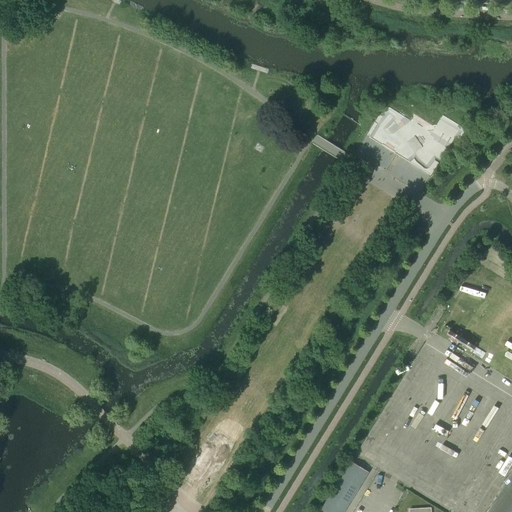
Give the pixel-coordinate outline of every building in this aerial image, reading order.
[(431,138),(450,148),(458,131),(440,122),(431,138)] [(398,168),(404,177),(411,172),(406,163),(398,168)] [(411,178),(418,184),(423,179),(417,172),(411,178)] [(420,433),(385,411),(368,437),(394,454),(405,437),(414,442),(420,433)] [(326,502),(322,509),(325,511),(331,511),(334,507),(342,511),(343,511),(348,505),(368,472),(351,462),(326,502)]
